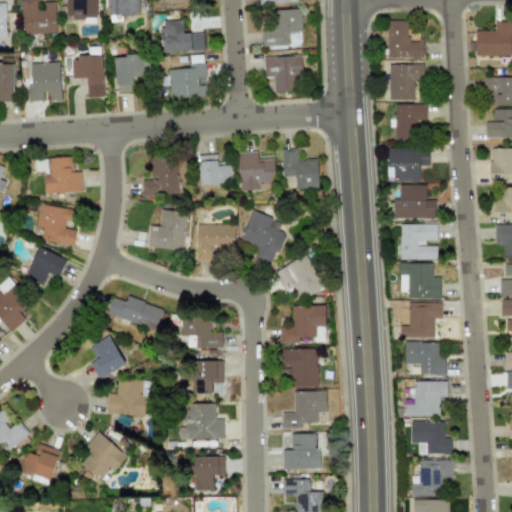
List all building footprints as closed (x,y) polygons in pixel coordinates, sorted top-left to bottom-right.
[(20,0),(21,35),(55,33),(54,1),(42,2),(42,9),(36,9),(36,0),(20,0)] [(96,17),(95,0),(65,0),(66,18),(96,17)] [(107,0),(108,21),(121,21),(121,14),(138,14),(137,0),(107,0)] [(261,29),(261,46),(289,45),(288,31),(300,31),(299,9),(271,10),(272,28),(261,29)] [(160,21),(162,52),(203,50),(202,32),(182,33),(181,20),(160,21)] [(406,20),(385,21),(386,58),(422,57),(422,41),(407,41),(406,20)] [(510,55),(509,22),(494,22),(494,30),(474,31),(474,56),(510,55)] [(131,76),(145,76),(144,55),(114,56),(115,93),(132,92),(131,76)] [(263,77),(272,77),(272,91),(300,90),(299,55),(262,57),(263,77)] [(70,57),(71,78),(85,78),(86,97),(102,96),(101,56),(70,57)] [(60,100),(58,62),(28,63),(29,101),(42,101),(41,91),(49,91),(49,100),(60,100)] [(205,97),(205,63),(188,63),(188,69),(168,68),(168,97),(205,97)] [(13,64),(0,64),(0,103),(16,102),(13,64)] [(422,64),(387,64),(388,100),(413,99),(413,80),(423,80),(422,64)] [(511,77),(483,77),(483,94),(489,94),(489,104),(511,104),(511,77)] [(424,104),(393,105),(394,139),(415,139),(414,120),(425,120),(424,104)] [(484,137),(511,137),(511,109),(492,109),(492,121),(485,121),(484,137)] [(386,178),(418,177),(418,166),(428,166),(428,148),(386,149),(386,178)] [(511,178),(511,148),(490,148),(489,173),(499,173),(498,178),(511,178)] [(280,149),(281,176),(294,176),(294,189),(317,188),(316,159),(296,160),(296,149),(280,149)] [(239,191),(259,190),(259,183),(274,182),(273,159),(257,159),(256,151),(237,152),(239,191)] [(216,154),(198,155),(199,185),(232,184),(231,164),(216,165),(216,154)] [(141,196),(177,194),(175,156),(149,157),(150,179),(140,179),(141,196)] [(81,191),(81,171),(71,172),(71,157),(47,157),(47,174),(43,174),(43,192),(81,191)] [(434,217),(434,200),(425,200),(424,184),(395,185),(396,195),(392,195),(393,218),(434,217)] [(511,217),(511,187),(501,187),(501,202),(491,202),(491,217),(511,217)] [(72,246),(75,229),(63,228),(64,220),(72,222),(74,210),(39,204),(35,227),(42,228),(40,240),(72,246)] [(251,260),(271,267),(283,233),(277,231),(281,221),(250,211),(239,243),(255,248),(251,260)] [(157,218),(156,227),(148,226),(146,246),(182,250),(185,221),(157,218)] [(399,259),(436,259),(435,243),(436,243),(435,223),(398,224),(399,259)] [(233,224),(195,225),(196,252),(234,252),(233,224)] [(502,259),(511,258),(511,224),(493,224),(494,244),(502,244),(502,259)] [(66,260),(38,246),(21,277),(40,287),(47,272),(57,277),(66,260)] [(322,288),(306,255),(272,271),(279,286),(291,280),(300,298),(322,288)] [(439,298),(439,276),(432,276),(432,263),(398,263),(398,291),(406,291),(406,298),(439,298)] [(511,264),(503,265),(503,279),(498,279),(498,295),(511,294),(511,264)] [(0,322),(10,332),(24,319),(17,311),(27,301),(8,281),(0,288),(0,322)] [(124,301),(112,297),(106,314),(154,330),(162,308),(126,296),(124,301)] [(511,299),(500,299),(499,317),(505,317),(505,331),(511,331),(511,299)] [(399,337),(433,337),(433,318),(439,318),(439,302),(407,302),(407,325),(399,325),(399,337)] [(279,342),(324,341),(323,305),(291,305),(291,327),(279,327),(279,342)] [(221,347),(220,332),(209,333),(209,317),(181,318),(182,336),(186,336),(186,348),(221,347)] [(95,359),(89,362),(99,379),(125,364),(108,335),(88,346),(95,359)] [(511,336),(507,337),(507,351),(502,351),(503,368),(511,367),(511,336)] [(418,374),(444,375),(444,358),(438,358),(438,342),(404,341),(403,363),(418,364),(418,374)] [(291,387),(317,386),(316,348),(282,349),(282,370),(291,369),(291,387)] [(192,359),(191,392),(210,393),(211,381),(221,382),(222,360),(192,359)] [(147,381),(116,380),(116,394),(107,394),(106,413),(145,415),(147,381)] [(445,381),(412,380),(412,404),(404,404),(404,416),(438,416),(438,396),(445,396),(445,381)] [(223,438),(222,418),(215,418),(214,403),(184,404),(184,428),(178,429),(178,439),(223,438)] [(0,441),(7,449),(27,434),(17,421),(11,426),(0,413),(0,441)] [(443,421),(409,420),(409,443),(417,443),(417,453),(450,454),(450,437),(442,437),(443,421)] [(92,451),(80,463),(99,480),(110,468),(113,471),(126,456),(98,431),(85,445),(92,451)] [(282,469),(321,469),(320,433),(290,433),(290,449),(281,450),(282,469)] [(59,450),(37,443),(34,454),(23,451),(17,469),(33,474),(31,480),(48,485),(59,450)] [(193,456),(193,489),(212,489),(212,475),(217,475),(217,456),(193,456)] [(451,459),(417,460),(418,475),(410,476),(410,496),(444,496),(444,477),(452,477),(451,459)] [(309,479),(282,479),(282,495),(294,495),(294,511),(322,511),(322,492),(308,491),(309,479)] [(446,511),(446,499),(412,499),(412,511),(446,511)]
